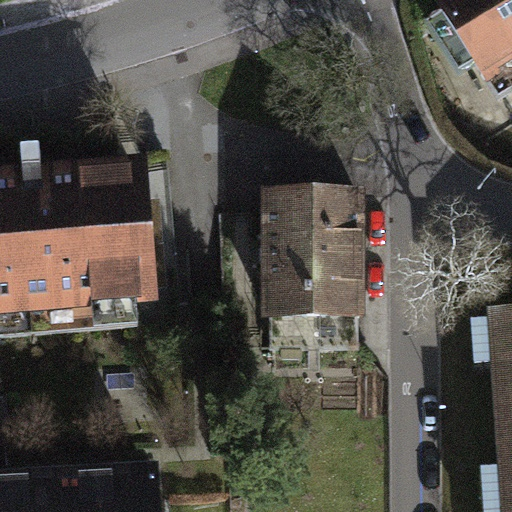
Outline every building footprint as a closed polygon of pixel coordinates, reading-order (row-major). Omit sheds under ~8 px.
[(511,0),(448,0),(429,13),(490,109),(511,94),(511,0)] [(149,189),(0,200),(0,331),(159,319),(149,189)] [(369,210),(258,212),(262,344),(372,342),(369,210)] [(511,511),(511,325),(488,328),(501,511),(511,511)] [(158,511),(157,485),(0,493),(0,511),(158,511)]
